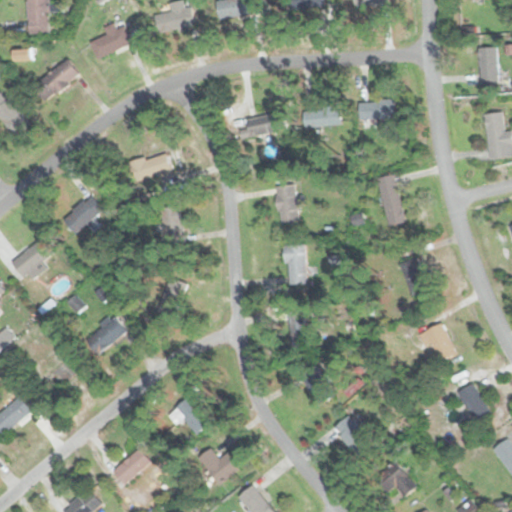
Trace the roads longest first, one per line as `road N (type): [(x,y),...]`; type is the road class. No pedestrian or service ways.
road 1 (residential): [(338,511),(253,397),(237,334),(219,164),(171,83)]
road 2 (residential): [(0,206),(105,118),(191,75),(427,53)]
road 3 (residential): [(511,354),(450,201),(431,97),(425,0)]
road 4 (residential): [(0,502),(166,363),(237,334)]
